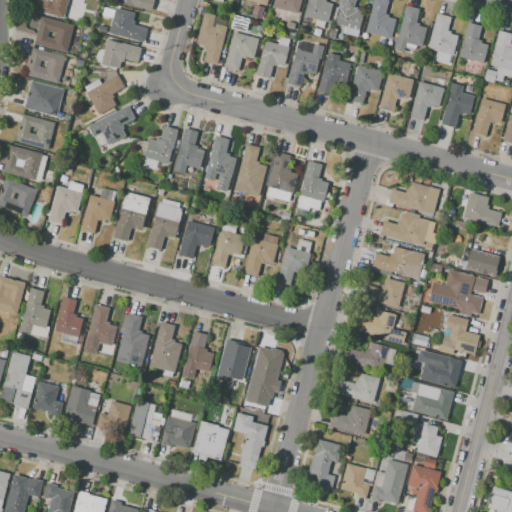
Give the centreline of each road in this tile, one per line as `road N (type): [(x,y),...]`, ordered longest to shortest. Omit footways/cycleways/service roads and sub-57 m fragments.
road 1 (residential): [(269,511),(369,141)]
road 2 (residential): [(162,89),(511,177)]
road 3 (residential): [(0,236),(21,250),(320,328)]
road 4 (residential): [(0,437),(289,511)]
road 5 (residential): [(455,511),(511,297)]
